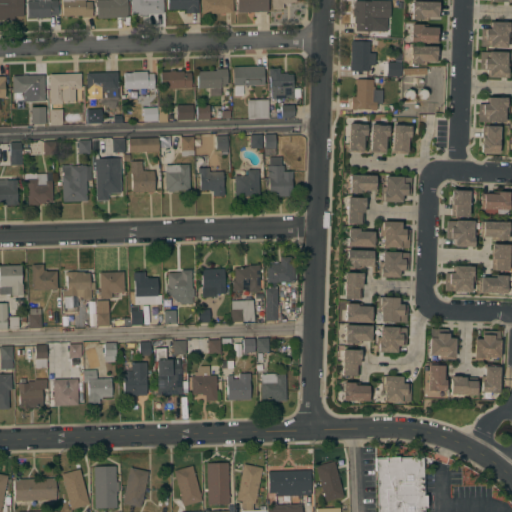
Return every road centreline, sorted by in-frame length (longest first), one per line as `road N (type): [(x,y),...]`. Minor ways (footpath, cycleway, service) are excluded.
road 1 (residential): [(0,440),(398,429),(459,440),(511,478)]
road 2 (residential): [(328,0),(308,432)]
road 3 (residential): [(328,39),(0,49)]
road 4 (residential): [(0,239),(320,231)]
